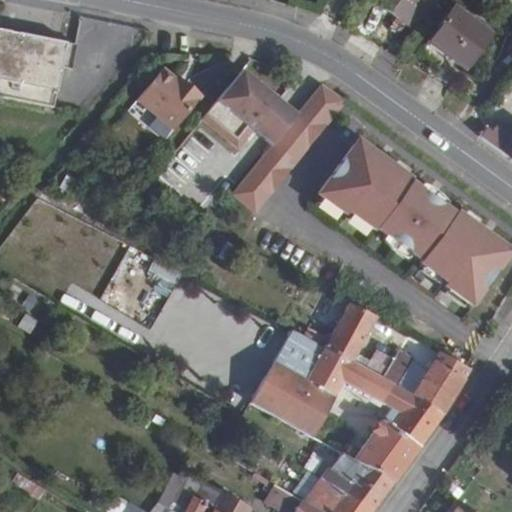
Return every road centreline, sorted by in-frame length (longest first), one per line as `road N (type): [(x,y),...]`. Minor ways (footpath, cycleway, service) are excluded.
road 1 (tertiary): [(511,190),(302,46),(113,0)]
road 2 (residential): [(396,511),(511,351)]
